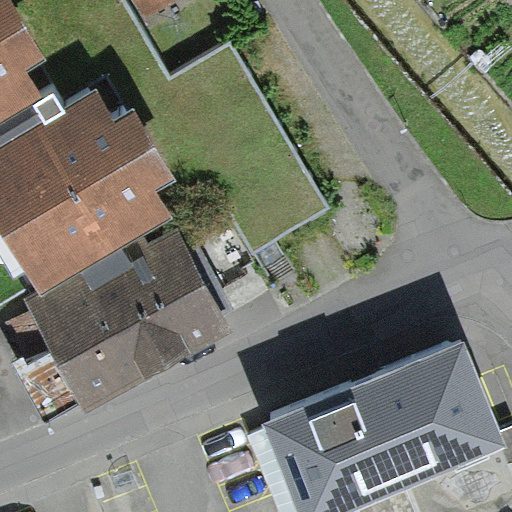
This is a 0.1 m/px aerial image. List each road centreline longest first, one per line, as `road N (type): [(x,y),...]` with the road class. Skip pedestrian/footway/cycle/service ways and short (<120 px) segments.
road 1 (residential): [(474,263),(0,460)]
road 2 (residential): [(299,0),(474,263)]
